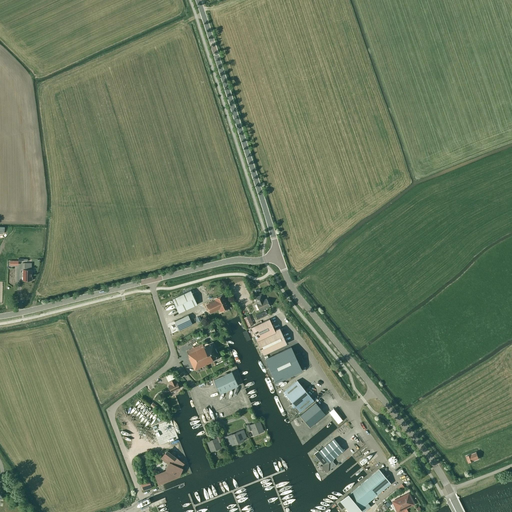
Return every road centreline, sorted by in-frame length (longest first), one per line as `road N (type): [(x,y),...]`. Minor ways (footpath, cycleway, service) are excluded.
road 1 (tertiary): [(278,254),(197,0)]
road 2 (unclassified): [(146,511),(108,410),(175,359)]
road 3 (tertiary): [(375,390),(291,287),(278,254)]
road 4 (tertiary): [(0,316),(150,280)]
road 5 (tertiary): [(150,280),(278,254)]
road 6 (tertiary): [(449,490),(375,390)]
road 7 (unclassified): [(347,412),(277,314)]
